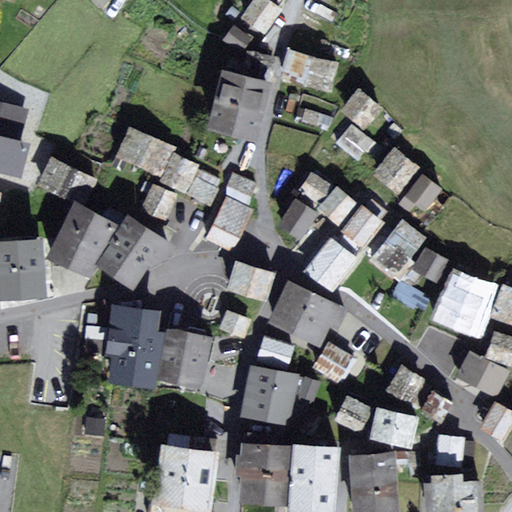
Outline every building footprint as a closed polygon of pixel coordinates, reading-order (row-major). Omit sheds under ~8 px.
[(259,12),(265,0),(239,0),(239,2),(259,12)] [(333,49),(292,39),(284,67),(326,78),(333,49)] [(257,59),(217,49),(199,121),(239,131),(257,59)] [(374,87),(356,76),(340,101),(358,112),(374,87)] [(167,129),(119,110),(106,142),(153,162),(163,134),(167,129)] [(14,124),(0,120),(0,159),(6,161),(14,124)] [(348,124),(339,146),(367,158),(376,136),(348,124)] [(192,145),(163,134),(153,162),(150,172),(179,182),(192,145)] [(393,139),(371,174),(391,187),(414,152),(393,139)] [(86,156),(48,140),(31,179),(69,195),(86,156)] [(224,153),(197,225),(229,237),(256,165),(224,153)] [(307,166),(294,187),(309,197),(322,176),(307,166)] [(431,177),(417,169),(402,196),(416,204),(431,177)] [(169,182),(144,170),(131,197),(156,209),(169,182)] [(346,192),(334,184),(319,204),(331,213),(346,192)] [(309,207),(294,199),(283,220),(298,228),(309,207)] [(105,215),(69,201),(45,264),(81,278),(105,215)] [(377,218),(360,205),(339,233),(356,246),(377,218)] [(160,229),(124,212),(91,281),(127,298),(160,229)] [(420,230),(397,213),(366,255),(389,272),(420,230)] [(32,234),(0,234),(0,300),(32,300),(32,234)] [(349,254),(332,241),(306,274),(323,288),(349,254)] [(435,253),(418,244),(404,270),(420,279),(435,253)] [(272,276),(237,265),(230,288),(264,298),(272,276)] [(484,279),(446,267),(428,326),(466,337),(484,279)] [(511,279),(496,276),(486,317),(511,323),(511,279)] [(338,322),(287,300),(268,345),(311,363),(319,343),(328,347),(338,322)] [(240,311),(219,304),(213,323),(234,330),(240,311)] [(158,318),(103,313),(96,392),(151,397),(158,318)] [(511,347),(511,337),(485,330),(477,356),(507,365),(511,347)] [(200,339),(165,332),(154,393),(188,400),(200,339)] [(347,361),(325,349),(309,378),(331,390),(347,361)] [(499,370),(462,355),(450,384),(487,399),(499,370)] [(415,384),(398,375),(383,404),(401,413),(415,384)] [(290,387),(245,379),(234,440),(279,449),(290,387)] [(442,411),(426,405),(416,430),(432,436),(442,411)] [(507,414),(494,407),(483,428),(496,435),(507,414)] [(366,430),(339,420),(327,450),(355,460),(366,430)] [(409,435),(372,428),(366,461),(402,468),(409,435)] [(464,448),(420,449),(421,478),(464,477),(464,448)] [(198,511),(205,468),(155,461),(147,511),(198,511)] [(271,511),(276,467),(234,463),(229,511),(271,511)] [(325,511),(328,472),(285,468),(281,511),(325,511)] [(385,511),(382,474),(338,477),(340,511),(385,511)] [(452,488),(407,488),(407,511),(468,511),(468,495),(452,495),(452,488)]
